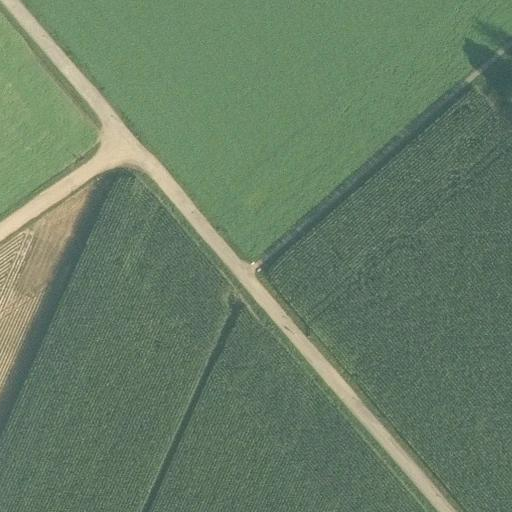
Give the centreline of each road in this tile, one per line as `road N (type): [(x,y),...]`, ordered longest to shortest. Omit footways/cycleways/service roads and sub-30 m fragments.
road 1 (track): [(243,277),(441,511)]
road 2 (track): [(7,0),(130,144)]
road 3 (track): [(130,144),(243,277)]
road 4 (track): [(130,144),(0,237)]
